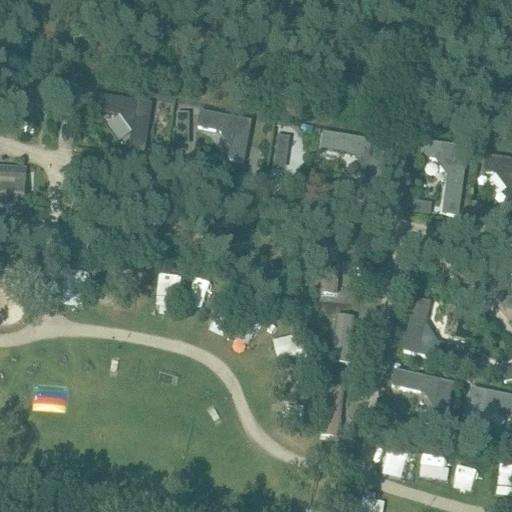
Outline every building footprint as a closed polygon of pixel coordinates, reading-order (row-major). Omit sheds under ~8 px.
[(133,151),(148,152),(153,105),(90,96),(88,113),(123,118),(136,131),(133,151)] [(177,124),(189,124),(189,112),(177,112),(177,124)] [(253,122),(201,113),(198,129),(221,133),(231,151),(230,162),(245,165),(253,122)] [(326,135),(324,150),(356,155),(366,174),(363,194),(379,197),(388,145),(326,135)] [(277,149),(289,151),(291,139),(279,137),(277,149)] [(460,219),(469,149),(420,143),(418,158),(436,161),(449,176),(444,217),(460,219)] [(511,230),(511,160),(485,157),(484,172),(495,174),(507,192),(502,230),(511,230)] [(0,176),(0,216),(23,218),(25,178),(0,176)] [(283,210),(293,211),(295,201),(285,199),(283,210)] [(337,285),(340,252),(324,250),(319,294),(324,295),(326,296),(334,297),(337,295),(338,287),(337,285)] [(96,304),(115,305),(116,271),(98,271),(96,304)] [(159,304),(175,305),(177,278),(161,277),(159,304)] [(431,304),(415,301),(404,353),(471,369),(475,353),(437,345),(427,325),(431,304)] [(349,355),(352,321),(336,320),(332,364),(337,365),(338,366),(346,367),(349,364),(350,356),(349,355)] [(511,370),(503,373),(505,383),(511,381),(511,370)] [(285,393),(309,394),(310,372),(285,371),(285,393)] [(455,385),(395,372),(392,388),(425,396),(433,410),(430,424),(446,428),(455,385)] [(338,441),(341,438),(342,431),(341,429),(345,392),(329,390),(324,438),(329,439),(330,440),(338,441)] [(511,398),(473,390),(464,432),(480,435),(482,425),(501,413),(511,415),(511,398)] [(458,465),(453,487),(472,492),(477,469),(458,465)] [(511,466),(502,465),(500,488),(511,488),(511,466)]
